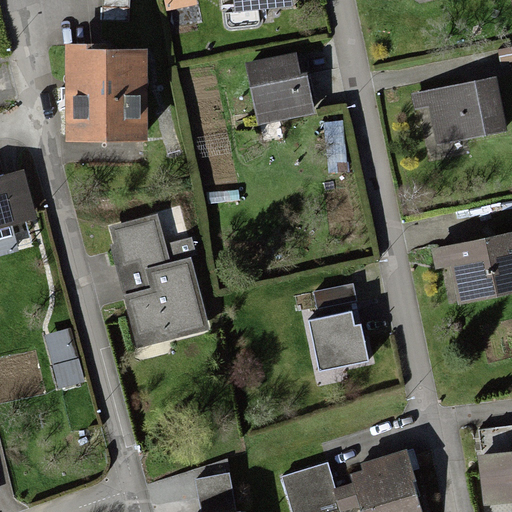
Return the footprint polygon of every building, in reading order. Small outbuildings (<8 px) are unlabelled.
[(69,39),(64,129),(138,132),(142,43),(69,39)] [(298,51),(248,58),(256,115),(306,108),(298,51)] [(493,78),(426,92),(437,139),(503,124),(493,78)] [(23,168),(0,173),(0,227),(34,220),(23,168)] [(163,215),(105,229),(131,347),(217,327),(201,255),(174,261),(163,215)] [(511,230),(445,244),(456,301),(511,289),(511,230)] [(361,304),(308,315),(320,373),(372,362),(361,304)] [(71,327),(44,333),(57,388),(84,382),(71,327)] [(511,447),(479,452),(484,495),(511,491),(511,447)] [(421,511),(402,450),(350,466),(354,479),(336,485),(329,463),(285,477),(296,511),(319,511),(361,499),(364,511),(421,511)]
